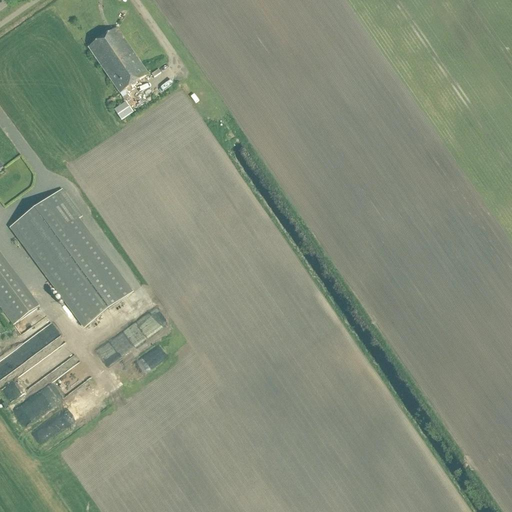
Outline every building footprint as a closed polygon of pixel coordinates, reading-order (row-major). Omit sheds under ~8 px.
[(117,30),(89,49),(120,95),(148,76),(117,30)] [(115,111),(122,121),(134,113),(127,103),(115,111)] [(11,229),(85,329),(132,294),(78,221),(82,218),(62,192),(11,229)] [(0,308),(14,327),(39,308),(0,254),(0,308)] [(59,334),(32,351),(36,358),(63,342),(59,334)] [(23,419),(52,405),(46,393),(17,407),(23,419)] [(33,429),(40,440),(55,431),(49,419),(33,429)]
